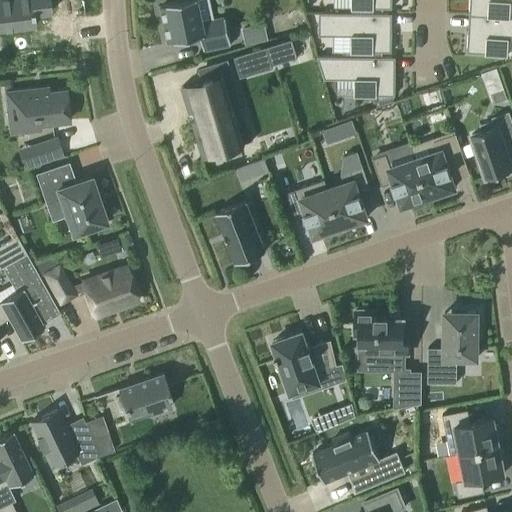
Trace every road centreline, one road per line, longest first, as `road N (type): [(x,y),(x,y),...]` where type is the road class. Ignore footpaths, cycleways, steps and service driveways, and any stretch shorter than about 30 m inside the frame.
road 1 (residential): [(200,314),(119,88),(113,0)]
road 2 (residential): [(200,314),(504,211)]
road 3 (residential): [(283,511),(200,314)]
road 4 (residential): [(200,314),(0,381)]
